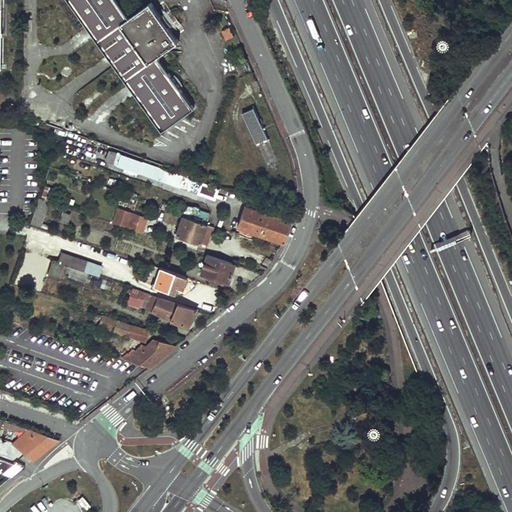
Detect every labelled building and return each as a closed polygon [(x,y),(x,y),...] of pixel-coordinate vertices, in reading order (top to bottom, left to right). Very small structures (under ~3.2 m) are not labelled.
[(160,16),(150,2),(129,17),(117,0),(70,0),(162,129),(193,107),(158,57),(178,41),(169,27),(160,16)] [(160,16),(169,27),(178,20),(170,9),(160,16)] [(226,40),(234,37),(231,26),(223,29),(226,40)] [(249,64),(247,60),(236,65),(239,72),(247,69),(246,65),(249,64)] [(268,138),(255,107),(243,112),(257,143),(268,138)] [(106,149),(103,160),(108,163),(112,151),(106,149)] [(214,200),(218,188),(112,151),(108,163),(214,200)] [(39,227),(41,222),(48,201),(38,198),(29,223),(39,227)] [(192,220),(196,210),(185,206),(181,217),(192,220)] [(259,235),(266,214),(243,206),(236,227),(259,235)] [(192,220),(205,225),(209,214),(196,210),(192,220)] [(68,214),(61,211),(58,221),(65,224),(68,214)] [(126,228),(141,233),(146,218),(132,213),(126,228)] [(289,221),(266,214),(259,235),(282,242),(285,232),(289,221)] [(192,220),(181,217),(175,235),(199,243),(205,225),(192,220)] [(205,225),(199,243),(205,245),(212,227),(205,225)] [(87,273),(98,276),(101,266),(61,252),(58,262),(67,265),(87,273)] [(200,274),(226,283),(233,264),(206,255),(200,274)] [(58,262),(52,260),(48,272),(62,277),(64,272),(67,265),(58,262)] [(67,265),(64,272),(68,274),(67,277),(84,282),(87,274),(87,273),(67,265)] [(185,277),(149,265),(146,274),(156,277),(153,287),(173,294),(176,287),(181,289),(185,277)] [(108,290),(110,282),(87,274),(84,282),(108,290)] [(135,303),(139,305),(141,298),(138,297),(140,291),(131,288),(126,303),(133,306),(135,303)] [(196,310),(140,291),(138,297),(141,298),(147,301),(145,307),(186,327),(190,318),(189,316),(196,310)] [(99,326),(102,316),(96,314),(92,323),(99,326)] [(129,325),(102,316),(99,326),(126,335),(129,325)] [(145,341),(149,330),(129,325),(126,335),(134,337),(135,337),(136,338),(145,341)] [(135,351),(142,345),(136,338),(135,337),(134,337),(128,343),(129,345),(135,351)] [(135,351),(129,345),(117,357),(148,368),(175,346),(157,340),(154,350),(146,347),(145,348),(142,345),(135,351)] [(32,421),(12,442),(34,463),(54,443),(32,421)]
